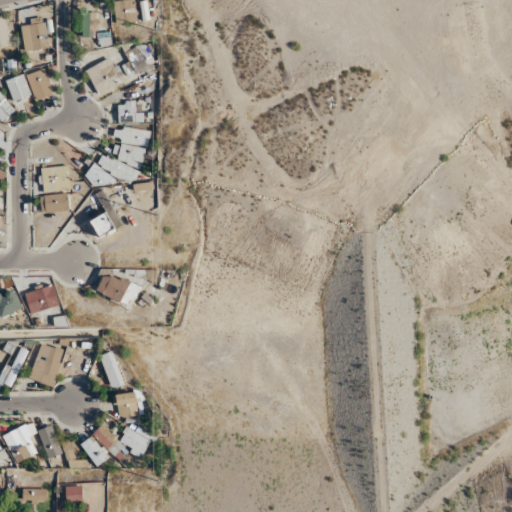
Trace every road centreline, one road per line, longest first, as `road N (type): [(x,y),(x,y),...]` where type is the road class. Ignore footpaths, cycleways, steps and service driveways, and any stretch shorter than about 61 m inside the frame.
road 1 (residential): [(19,261),(19,139),(80,118)]
road 2 (residential): [(72,120),(59,0)]
